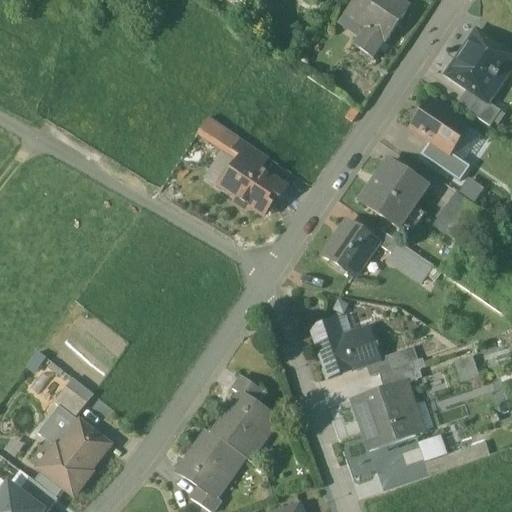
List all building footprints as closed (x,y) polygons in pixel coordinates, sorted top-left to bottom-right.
[(357,0),(345,20),(364,33),(354,49),(373,62),(383,46),(385,47),(408,12),(394,2),(395,0),(357,0)] [(511,64),(511,56),(479,34),(449,79),(469,93),(485,103),(511,64)] [(485,103),(469,93),(459,108),(491,130),(501,114),(485,103)] [(469,129),(431,103),(412,131),(449,157),(450,157),(450,156),(469,129)] [(270,161),(240,141),(232,153),(242,160),(262,173),(270,161)] [(460,163),(450,156),(450,157),(449,157),(442,166),(452,173),(460,163)] [(262,173),(242,160),(226,183),(240,193),(235,200),(236,208),(243,212),(250,210),(263,218),(271,206),(269,204),(273,198),(278,202),(285,192),(270,181),(271,179),(262,173)] [(390,164),(361,206),(399,233),(429,191),(390,164)] [(481,212),(459,197),(443,220),(465,235),(481,212)] [(371,242),(348,226),(324,260),(353,281),(376,248),(377,246),(371,242)] [(400,246),(378,231),(371,242),(377,246),(376,248),(392,259),(400,246)] [(330,324),(311,330),(328,381),(330,380),(329,377),(351,370),(352,373),(382,363),(371,330),(336,342),(330,324)] [(467,347),(439,357),(441,363),(469,354),(467,347)] [(415,349),(387,359),(391,373),(412,366),(420,363),(415,349)] [(439,357),(422,362),(424,370),(441,364),(441,363),(439,357)] [(420,363),(412,366),(414,374),(424,370),(422,362),(420,363)] [(391,373),(380,377),(385,393),(407,385),(408,386),(417,383),(414,374),(412,366),(391,373)] [(262,396),(240,381),(232,394),(239,399),(240,398),(255,408),(262,396)] [(385,393),(353,404),(360,423),(364,421),(374,451),(370,452),(371,456),(418,439),(408,412),(416,410),(416,409),(408,386),(407,385),(385,393)] [(86,405),(66,390),(54,405),(59,409),(57,411),(73,423),(86,405)] [(239,399),(232,394),(205,434),(206,435),(237,456),(243,460),(271,419),(255,408),(240,398),(239,399)] [(423,407),(416,409),(416,410),(408,412),(418,439),(425,437),(425,436),(433,434),(423,407)] [(73,423),(57,411),(48,423),(64,435),(65,434),(70,438),(79,427),(73,423)] [(64,435),(48,423),(38,436),(59,452),(70,438),(65,434),(64,435)] [(105,445),(80,426),(79,427),(70,438),(59,452),(59,453),(63,457),(87,475),(89,474),(98,461),(95,458),(105,445)] [(237,456),(206,435),(178,477),(199,492),(209,498),(210,497),(237,456)] [(427,463),(449,456),(443,438),(421,445),(427,463)] [(237,456),(210,497),(220,504),(223,506),(250,465),(243,460),(237,456)] [(87,475),(63,457),(58,464),(55,462),(53,461),(51,462),(50,463),(42,473),(40,471),(38,473),(72,499),(90,475),(89,474),(87,475)] [(54,511),(61,503),(33,481),(20,497),(39,511),(54,511)] [(39,511),(20,497),(10,490),(0,503),(0,511),(39,511)] [(214,511),(220,504),(210,497),(209,498),(199,492),(191,503),(203,511),(214,511)]
